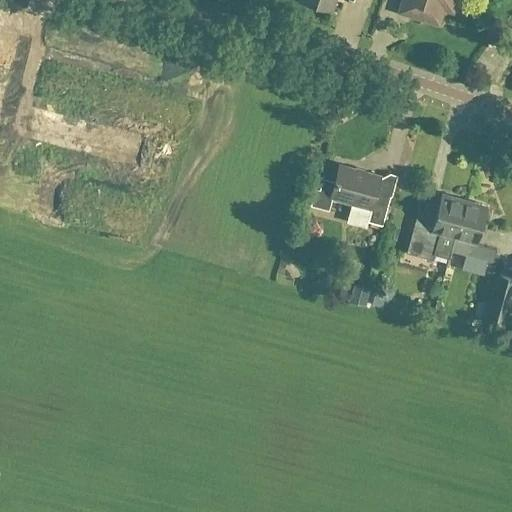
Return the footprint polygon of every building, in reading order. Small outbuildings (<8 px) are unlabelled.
[(330,12),(334,0),(299,0),(299,2),(330,12)] [(409,0),(404,15),(438,25),(442,10),(451,13),(454,0),(409,0)] [(382,227),(390,198),(376,194),(380,178),(338,167),(334,183),(326,181),(321,184),(319,192),(315,191),(312,202),(315,207),(325,210),(329,207),(331,199),(371,210),(367,223),(382,227)] [(450,251),(464,201),(441,195),(431,232),(413,227),(406,254),(433,262),(435,254),(448,258),(450,251)] [(496,251),(476,245),(487,207),(464,201),(450,251),(493,263),(496,251)] [(509,311),(508,311),(511,295),(511,279),(498,276),(490,306),(486,305),(481,323),(504,329),(509,311)] [(374,304),(375,289),(364,288),(363,304),(374,304)]
